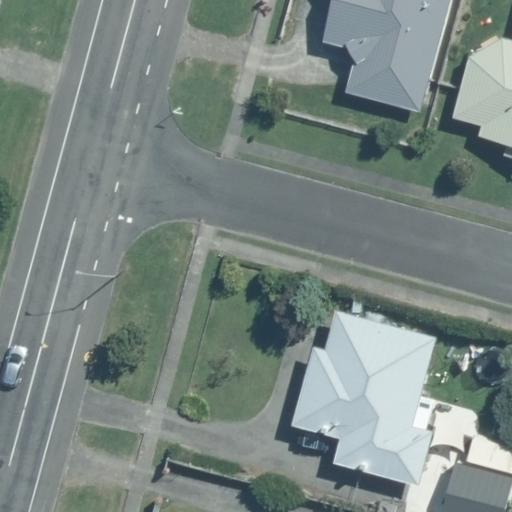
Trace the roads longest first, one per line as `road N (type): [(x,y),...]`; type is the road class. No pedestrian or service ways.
road 1 (residential): [(511,273),(94,151)]
road 2 (secondary): [(94,151),(0,499)]
road 3 (secondary): [(134,0),(94,151)]
